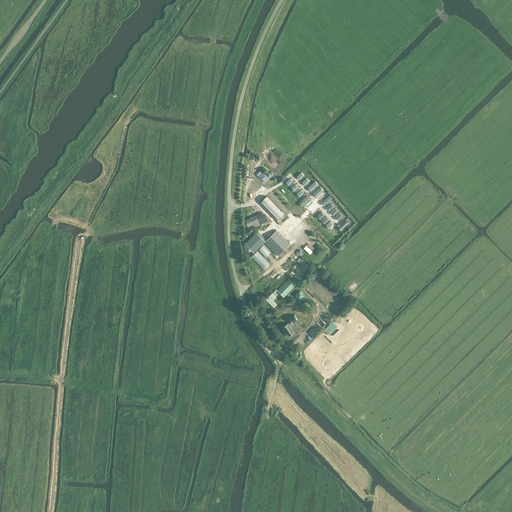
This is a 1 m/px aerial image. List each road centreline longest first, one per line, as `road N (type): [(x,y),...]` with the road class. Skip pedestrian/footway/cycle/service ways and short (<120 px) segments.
road 1 (unclassified): [(282,0),(243,92),(230,164),(230,257),(245,307)]
road 2 (track): [(99,232),(79,237),(50,511)]
